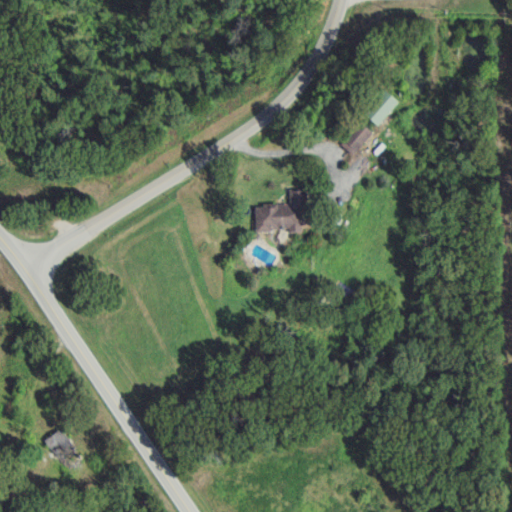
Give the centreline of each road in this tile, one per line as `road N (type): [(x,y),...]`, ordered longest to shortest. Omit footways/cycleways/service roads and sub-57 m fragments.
road 1 (tertiary): [(21,267),(302,86),(327,45),(338,0)]
road 2 (secondary): [(0,236),(187,511)]
